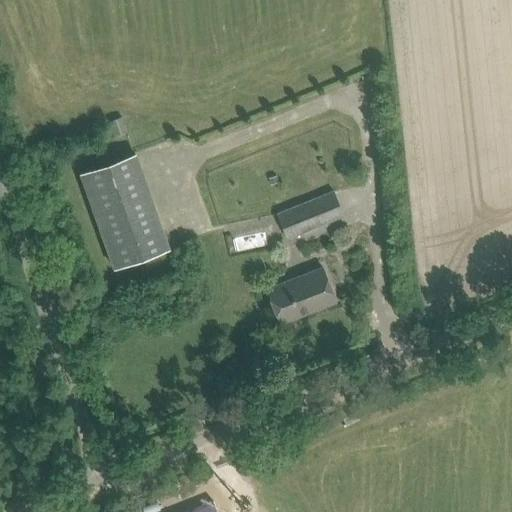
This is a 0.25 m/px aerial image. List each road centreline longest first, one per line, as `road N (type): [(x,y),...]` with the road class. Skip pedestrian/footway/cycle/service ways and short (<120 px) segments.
road 1 (unclassified): [(107,475),(511,307)]
road 2 (unclassified): [(107,475),(0,160)]
